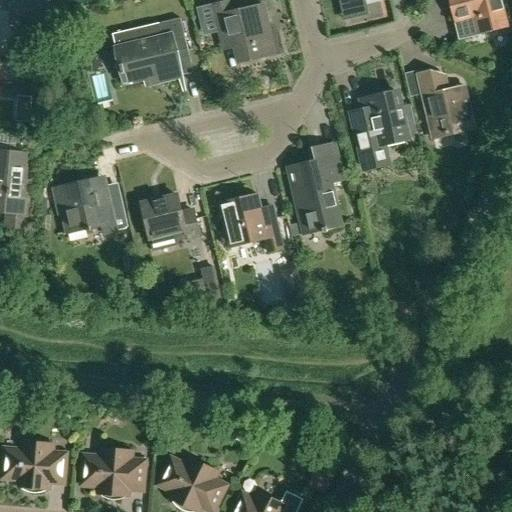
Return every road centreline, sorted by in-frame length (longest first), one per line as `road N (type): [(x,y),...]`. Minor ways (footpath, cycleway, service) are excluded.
road 1 (unclassified): [(388,412),(511,158)]
road 2 (residential): [(300,105),(267,151),(180,172),(169,131)]
road 3 (residential): [(169,131),(300,105)]
road 4 (unclassified): [(511,424),(388,412)]
